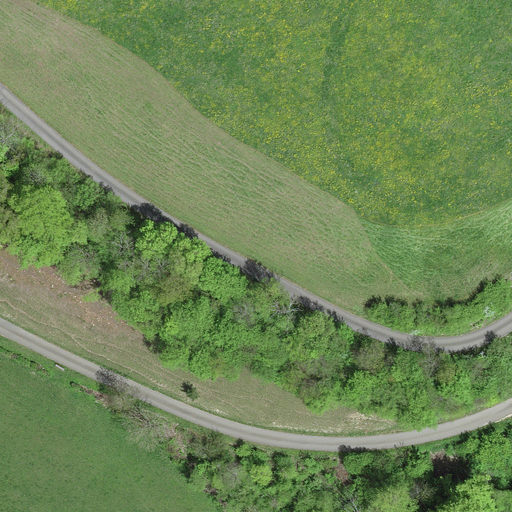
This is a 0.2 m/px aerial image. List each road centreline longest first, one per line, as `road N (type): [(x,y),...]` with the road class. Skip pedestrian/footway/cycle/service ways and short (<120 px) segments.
road 1 (unclassified): [(0,93),(115,188),(305,301),(417,343),(471,338),(511,321)]
road 2 (unclassified): [(511,405),(411,439),(264,439),(0,326)]
